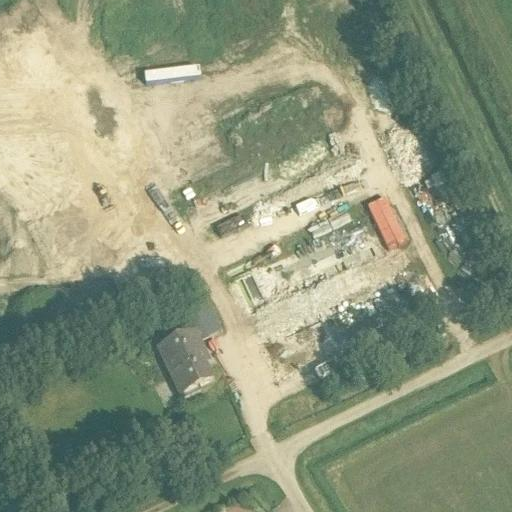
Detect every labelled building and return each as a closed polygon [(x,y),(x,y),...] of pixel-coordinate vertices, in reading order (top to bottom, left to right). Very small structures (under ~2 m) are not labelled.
[(192,0),(195,23),(242,18),(239,0),(192,0)] [(310,0),(327,38),(361,24),(350,0),(310,0)] [(0,121),(58,269),(135,239),(121,202),(97,211),(68,138),(71,137),(76,149),(89,144),(46,33),(0,50),(0,121)] [(147,68),(161,58),(146,37),(132,46),(147,68)] [(364,52),(345,59),(371,135),(390,128),(364,52)] [(299,132),(196,173),(202,188),(180,197),(189,220),(283,183),(278,171),(293,165),(287,151),(304,144),(299,132)] [(413,144),(395,149),(404,181),(428,175),(424,159),(418,161),(413,144)] [(172,155),(157,162),(169,188),(183,181),(172,155)] [(273,317),(273,318),(385,267),(361,215),(226,276),(249,328),(273,317)] [(469,249),(457,254),(464,270),(476,265),(469,249)] [(250,327),(269,372),(405,317),(387,272),(250,327)] [(159,352),(179,398),(181,397),(183,402),(201,394),(199,390),(212,384),(200,356),(203,354),(200,346),(208,342),(195,313),(184,318),(192,337),(159,352)]
